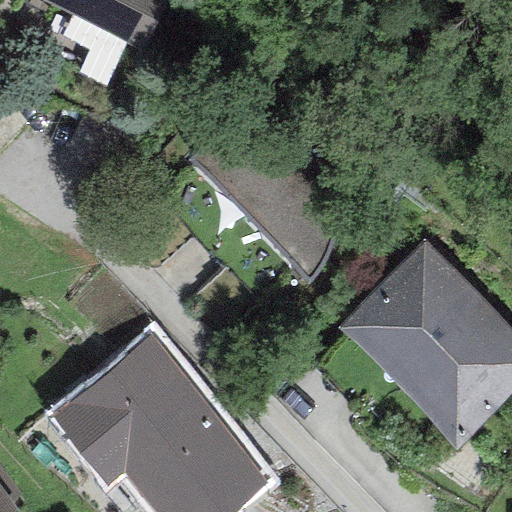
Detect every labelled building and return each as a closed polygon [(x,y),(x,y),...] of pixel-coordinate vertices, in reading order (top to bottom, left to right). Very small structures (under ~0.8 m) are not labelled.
[(54,0),(137,42),(159,0),(54,0)] [(203,129),(189,140),(308,265),(323,254),(334,236),(340,213),(337,183),(326,161),(312,144),(295,130),(274,119),(252,115),(230,118),(214,124),(203,129)] [(511,316),(426,226),(341,306),(457,428),(511,376),(511,316)] [(150,325),(55,400),(108,468),(123,456),(167,511),(212,511),(265,471),(150,325)] [(0,511),(16,500),(0,478),(0,511)]
